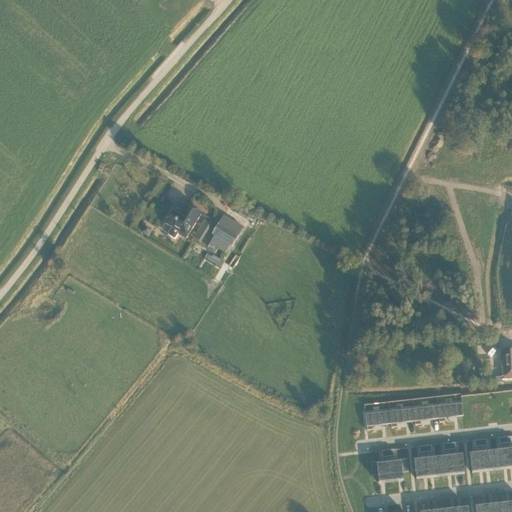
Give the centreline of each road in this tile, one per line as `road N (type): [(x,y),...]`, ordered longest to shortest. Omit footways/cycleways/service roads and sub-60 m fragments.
road 1 (unclassified): [(0,294),(123,118),(226,0)]
road 2 (residential): [(511,429),(358,446)]
road 3 (residential): [(369,502),(511,486)]
